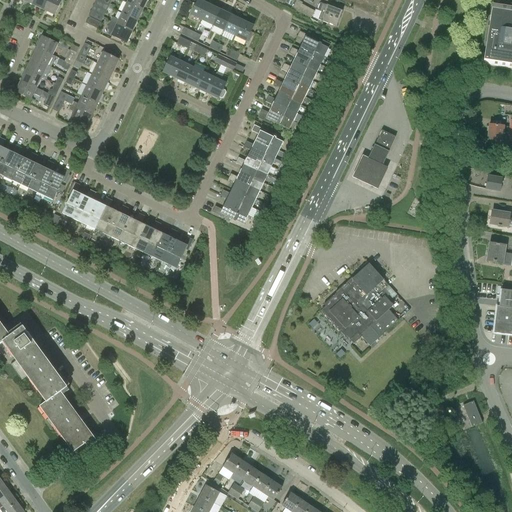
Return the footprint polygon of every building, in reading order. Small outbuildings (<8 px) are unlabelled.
[(34,0),(33,5),(44,10),(48,0),(34,0)] [(48,0),(44,10),(55,15),(62,0),(48,0)] [(109,6),(97,0),(96,0),(94,5),(106,11),(109,6)] [(147,0),(128,0),(127,2),(143,9),(147,0)] [(204,16),(210,5),(200,0),(197,0),(191,15),(202,20),(204,16)] [(315,10),(303,4),(303,3),(297,0),(296,0),(293,7),(297,10),(311,17),(315,10)] [(143,9),(127,2),(122,13),(129,16),(138,21),(143,9)] [(342,11),(327,5),(320,3),(318,10),(321,12),(318,20),(336,27),(342,11)] [(483,64),(511,68),(511,7),(493,4),(483,64)] [(106,11),(94,5),(91,11),(104,17),(103,17),(106,11)] [(210,5),(204,16),(202,20),(213,25),(217,16),(220,10),(210,5)] [(220,10),(217,16),(213,25),(224,31),(231,16),(232,15),(220,10)] [(103,17),(104,17),(91,11),(89,16),(90,17),(101,22),(103,17)] [(138,21),(129,16),(122,13),(118,20),(113,17),(111,21),(132,32),(138,21)] [(232,15),(231,16),(224,31),(235,36),(243,21),(232,15)] [(101,22),(90,17),(87,24),(98,29),(101,22)] [(132,32),(111,21),(107,29),(110,31),(109,34),(111,35),(127,43),(132,32)] [(243,21),(235,36),(246,41),(254,26),(243,21)] [(193,40),(196,33),(184,28),(181,34),(193,40)] [(296,37),(303,40),(300,48),(310,53),(311,50),(324,57),(330,45),(313,37),(311,40),(309,39),(310,37),(299,31),(296,37)] [(196,33),(193,40),(198,42),(201,35),(196,33)] [(37,48),(52,55),(58,44),(42,37),(37,48)] [(188,49),(191,42),(180,37),(177,43),(188,49)] [(212,41),(209,48),(214,50),(218,44),(212,41)] [(79,54),(86,58),(91,46),(85,43),(79,54)] [(220,53),(223,46),(218,44),(214,50),(220,53)] [(202,48),(197,45),(194,52),(199,54),(202,48)] [(289,53),(296,56),(299,58),(300,55),(320,65),(324,57),(311,50),(310,53),(300,48),(298,51),(291,47),(289,53)] [(52,55),(37,48),(32,59),(47,66),(51,68),(56,57),(52,55)] [(205,57),(207,50),(202,48),(199,54),(205,57)] [(229,49),(225,56),(237,61),(240,54),(229,49)] [(65,61),(71,64),(77,53),(70,50),(65,61)] [(98,63),(114,71),(119,60),(103,52),(98,63)] [(174,78),(182,62),(177,60),(178,56),(172,53),(170,57),(163,72),(174,78)] [(86,58),(79,54),(76,61),(83,64),(86,58)] [(320,65),(300,55),(299,58),(296,56),(292,64),(302,69),(303,66),(317,73),(320,65)] [(221,65),(224,58),(219,56),(216,62),(221,65)] [(224,58),(221,65),(242,74),(245,68),(224,58)] [(32,59),(26,70),(42,77),(42,78),(46,80),(52,68),(51,68),(47,66),(32,59)] [(71,64),(65,61),(62,68),(68,71),(71,64)] [(182,62),(174,78),(185,83),(193,67),(182,62)] [(114,71),(98,63),(93,75),(108,82),(114,71)] [(281,69),(288,73),(288,72),(291,74),(292,72),(313,81),(317,73),(303,66),(302,69),(292,64),(291,67),(284,63),(281,69)] [(193,67),(185,83),(196,88),(204,73),(193,67)] [(37,88),(42,78),(42,77),(26,70),(21,81),(37,88)] [(72,70),(71,72),(69,77),(74,79),(77,73),(72,70)] [(313,81),(292,72),(291,74),(288,72),(288,73),(284,81),(294,86),(296,83),(309,89),(313,81)] [(204,73),(196,88),(207,94),(215,78),(204,73)] [(215,78),(207,94),(218,99),(219,97),(221,98),(223,98),(226,93),(225,91),(223,90),(226,83),(221,81),(223,75),(217,73),(215,78)] [(108,82),(93,75),(87,86),(103,93),(108,82)] [(64,80),(58,77),(55,84),(61,86),(64,80)] [(65,83),(71,86),(74,79),(69,77),(65,83)] [(273,85),(280,89),(283,90),(285,87),(305,97),(309,89),(296,83),(294,86),(284,81),(283,83),(276,80),(273,85)] [(48,93),(37,88),(21,81),(16,92),(31,99),(34,94),(46,100),(43,106),(50,109),(55,97),(48,93)] [(50,89),(48,93),(55,97),(61,86),(55,84),(52,90),(50,89)] [(103,93),(87,86),(82,97),(98,104),(103,93)] [(305,97),(285,87),(283,90),(280,89),(276,97),(286,102),(288,99),(301,105),(305,97)] [(58,98),(65,102),(68,95),(61,92),(58,98)] [(301,105),(288,99),(286,102),(276,97),(275,99),(268,96),(265,102),(272,105),(276,106),(277,104),(297,113),(301,105)] [(98,104),(82,97),(78,104),(73,102),(72,105),(92,115),(98,104)] [(65,102),(58,98),(52,110),(59,113),(65,102)] [(297,113),(277,104),(276,106),(272,105),(268,113),(279,118),(280,115),(293,122),(297,113)] [(92,115),(72,105),(69,110),(74,113),(71,119),(87,127),(92,115)] [(269,124),(270,121),(289,130),(293,122),(280,115),(279,118),(268,113),(267,116),(260,112),(257,118),(269,124)] [(488,141),(502,142),(508,143),(508,140),(511,140),(511,120),(510,121),(510,127),(504,127),(504,126),(489,125),(488,141)] [(264,133),(265,131),(254,125),(251,131),(259,135),(255,143),(264,148),(266,144),(279,151),(284,142),(264,133)] [(387,153),(395,137),(382,130),(374,147),(387,153)] [(264,148),(255,143),(253,145),(246,142),(244,147),(251,151),(254,152),(255,149),(276,159),(279,151),(266,144),(264,148)] [(16,146),(12,153),(13,153),(11,156),(14,157),(4,178),(12,181),(18,168),(16,167),(21,157),(18,156),(22,148),(16,146)] [(352,181),(377,193),(388,171),(381,168),(387,153),(374,147),(368,161),(362,159),(352,181)] [(5,149),(0,158),(0,159),(2,161),(0,165),(0,175),(4,178),(14,157),(11,156),(13,153),(12,153),(5,149)] [(276,159),(255,149),(254,152),(251,151),(247,159),(257,164),(258,161),(272,167),(276,159)] [(29,161),(27,164),(30,165),(20,185),(28,189),(35,176),(32,175),(37,165),(35,163),(38,156),(32,153),(29,161)] [(21,157),(16,167),(18,168),(12,181),(20,185),(30,165),(27,164),(29,161),(21,157)] [(236,164),(243,167),(246,168),(247,166),(268,176),(272,167),(258,161),(257,164),(247,159),(246,161),(239,158),(236,164)] [(48,161),(45,168),(45,169),(44,172),(46,173),(37,193),(45,197),(51,184),(48,183),(53,172),(51,171),(54,164),(48,161)] [(37,165),(32,175),(35,176),(28,189),(37,193),(46,173),(44,172),(45,169),(45,168),(37,165)] [(268,176),(247,166),(246,168),(243,167),(239,175),(249,180),(250,177),(264,184),(268,176)] [(65,169),(61,176),(53,172),(48,183),(51,184),(45,197),(53,201),(63,182),(65,183),(70,172),(65,169)] [(228,180),(235,183),(238,185),(240,182),(260,192),(264,184),(250,177),(249,180),(239,175),(238,178),(231,174),(228,180)] [(485,189),(500,192),(503,179),(488,176),(485,189)] [(69,194),(71,195),(62,214),(71,218),(77,205),(74,203),(79,193),(77,192),(80,185),(74,182),(69,194)] [(260,192),(240,182),(238,185),(235,183),(231,191),(242,196),(243,194),(256,200),(260,192)] [(90,190),(87,197),(87,198),(86,200),(88,202),(79,222),(87,226),(93,213),(91,211),(96,201),(93,200),(96,193),(90,190)] [(220,196),(227,200),(227,199),(231,201),(232,198),(252,208),(256,200),(243,194),(242,196),(231,191),(230,194),(223,190),(220,196)] [(79,193),(74,203),(77,205),(71,218),(79,222),(88,202),(86,200),(87,198),(87,197),(79,193)] [(107,198),(103,205),(102,208),(105,209),(95,230),(103,233),(109,220),(107,219),(112,209),(109,208),(112,201),(107,198)] [(252,208),(232,198),(231,201),(227,199),(227,200),(223,207),(234,212),(235,210),(248,216),(252,208)] [(96,201),(91,211),(93,213),(87,226),(95,230),(105,209),(102,208),(103,205),(96,201)] [(123,206),(119,213),(120,213),(118,216),(121,217),(111,237),(119,241),(126,228),(123,227),(128,217),(125,216),(129,209),(123,206)] [(223,218),(225,215),(244,225),(248,216),(235,210),(234,212),(223,207),(222,210),(215,207),(213,212),(223,218)] [(112,209),(107,219),(109,220),(103,233),(111,237),(121,217),(118,216),(120,213),(119,213),(112,209)] [(511,214),(510,215),(510,214),(492,211),(490,224),(498,226),(498,227),(501,227),(501,226),(508,227),(509,222),(511,222),(511,214)] [(139,214),(136,221),(134,224),(137,225),(127,245),(135,249),(142,236),(139,235),(144,225),(141,223),(145,216),(139,214)] [(128,217),(123,227),(126,228),(119,241),(127,245),(137,225),(134,224),(136,221),(128,217)] [(155,221),(152,228),(150,232),(153,233),(143,253),(152,257),(158,244),(155,242),(160,232),(158,231),(161,224),(155,221)] [(144,225),(139,235),(142,236),(135,249),(143,253),(153,233),(150,232),(152,228),(144,225)] [(171,229),(168,236),(167,239),(169,241),(160,261),(168,265),(174,252),(172,250),(176,240),(174,239),(177,232),(171,229)] [(160,232),(155,242),(158,244),(152,257),(160,261),(169,241),(167,239),(168,236),(160,232)] [(84,233),(81,238),(89,242),(91,236),(84,233)] [(188,237),(184,244),(176,240),(172,250),(174,252),(168,265),(176,269),(185,250),(188,251),(193,240),(188,237)] [(511,254),(505,253),(506,246),(490,243),(487,261),(503,264),(503,262),(511,264),(511,266),(511,254)] [(361,335),(376,321),(393,306),(385,296),(386,295),(382,291),(384,290),(392,299),(396,295),(383,280),(384,280),(369,264),(324,305),(329,311),(326,314),(342,331),(354,344),(362,336),(361,335)] [(511,334),(511,290),(502,289),(499,307),(497,306),(494,333),(511,334)] [(0,344),(8,333),(4,327),(0,322),(0,344)] [(21,324),(8,333),(0,344),(0,346),(10,360),(14,357),(16,361),(46,402),(63,395),(69,390),(21,324)] [(63,395),(46,402),(40,407),(73,453),(85,444),(88,449),(97,442),(63,395)] [(472,427),(477,425),(482,423),(473,401),(463,406),(472,427)] [(441,404),(427,409),(431,419),(445,414),(441,404)] [(233,474),(241,461),(231,454),(223,467),(228,471),(233,474)] [(243,480),(252,467),(241,461),(233,474),(243,480)] [(252,467),(243,480),(253,487),(262,474),(252,467)] [(218,487),(224,477),(219,473),(212,483),(218,487)] [(262,474),(253,487),(258,491),(263,494),(272,481),(262,474)] [(272,481),(263,494),(273,500),(282,487),(272,481)] [(2,483),(0,484),(0,499),(10,493),(2,483)] [(239,487),(234,483),(228,493),(233,496),(239,487)] [(200,496),(214,504),(219,493),(206,485),(200,496)] [(239,487),(233,496),(238,500),(244,490),(239,487)] [(10,493),(0,499),(0,509),(1,511),(3,511),(17,502),(10,493)] [(284,507),(281,511),(292,511),(301,500),(291,493),(282,506),(284,507)] [(209,511),(214,504),(200,496),(194,507),(203,511),(209,511)] [(259,500),(254,497),(248,506),(253,510),(259,500)] [(258,511),(264,503),(259,500),(253,510),(256,511),(258,511)] [(301,500),(292,511),(306,511),(311,506),(301,500)] [(23,511),(17,502),(3,511),(23,511)]
